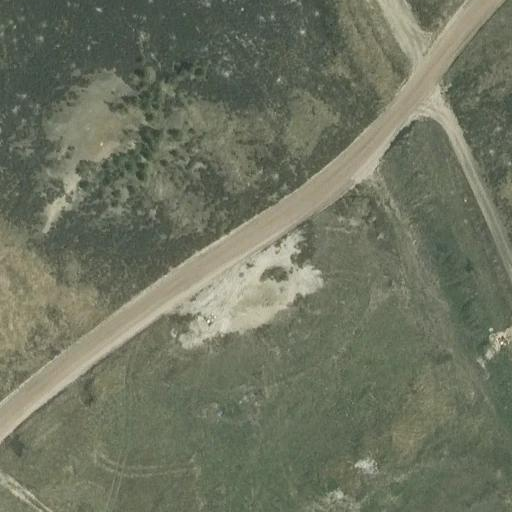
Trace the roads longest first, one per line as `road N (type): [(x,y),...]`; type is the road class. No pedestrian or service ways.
road 1 (track): [(394,0),(429,76),(384,135),(335,185),(198,276),(0,426)]
road 2 (track): [(511,263),(429,76),(492,0)]
